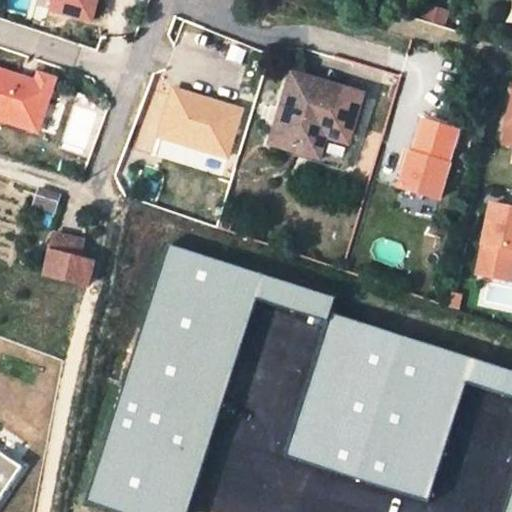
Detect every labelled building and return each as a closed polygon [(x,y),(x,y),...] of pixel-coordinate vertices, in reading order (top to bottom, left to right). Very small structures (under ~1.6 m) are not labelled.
[(328,126),(344,78),(269,53),(246,122),(294,138),(301,117),(328,126)] [(22,58),(18,68),(34,73),(38,63),(22,58)] [(0,61),(0,110),(19,117),(34,73),(18,68),(15,67),(14,71),(0,66),(0,61),(0,62),(0,61)] [(511,69),(500,66),(486,127),(511,132),(511,69)] [(215,148),(231,99),(160,76),(145,126),(215,148)] [(426,184),(443,116),(400,105),(382,173),(426,184)] [(319,152),(328,126),(301,117),(294,138),(293,143),(319,152)] [(511,197),(468,187),(452,256),(490,265),(497,235),(503,236),(511,197)] [(72,270),(76,246),(63,243),(66,225),(38,220),(29,254),(72,270)] [(123,511),(187,511),(256,297),(325,319),(332,296),(170,245),(88,501),(123,511)] [(511,371),(333,315),(289,456),(427,499),(465,379),(511,394),(511,371)]
